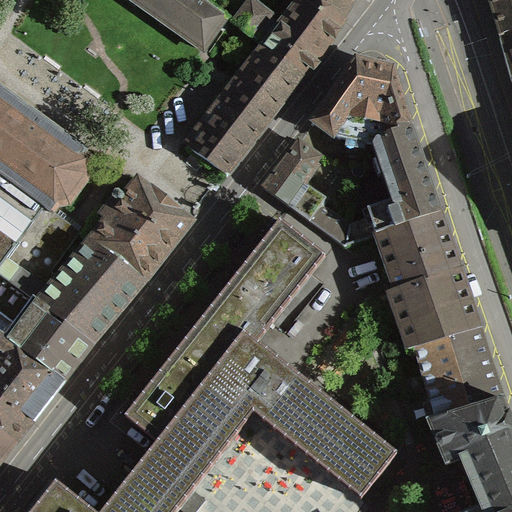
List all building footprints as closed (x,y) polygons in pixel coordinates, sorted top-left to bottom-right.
[(0,0),(128,0),(201,51),(223,19),(195,0),(0,0),(0,177),(51,215),(57,207),(58,208),(59,209),(61,209),(63,208),(64,208),(66,206),(67,207),(88,178),(87,178),(87,177),(88,175),(88,173),(88,171),(87,169),(86,168),(90,162),(81,155),(83,153),(64,139),(62,138),(16,104),(15,103),(0,92),(0,0)] [(301,0),(271,39),(273,40),(265,51),(301,80),(315,64),(321,57),(339,24),(307,0),(301,0)] [(307,0),(339,24),(354,0),(307,0)] [(511,33),(511,0),(488,0),(499,37),(511,33)] [(252,41),(270,19),(249,3),(232,25),(252,41)] [(511,33),(499,37),(509,72),(511,82),(511,33)] [(184,150),(224,180),(246,152),(301,80),(265,51),(263,50),(184,150)] [(356,64),(311,126),(331,141),(332,139),(336,142),(371,149),(373,144),(386,140),(385,136),(408,129),(393,87),(388,72),(365,66),(356,64)] [(347,228),(347,229),(344,249),(374,238),(438,215),(425,178),(412,141),(408,129),(385,136),(386,140),(373,144),(371,149),(390,204),(366,213),(368,221),(347,228)] [(343,249),(344,249),(347,229),(321,210),(325,204),(300,186),(317,161),(297,145),(272,177),(262,190),(343,249)] [(108,326),(144,285),(87,244),(56,280),(49,275),(77,236),(75,235),(74,238),(52,222),(54,219),(50,216),(51,215),(0,177),(0,278),(92,346),(108,326)] [(118,204),(87,244),(144,285),(158,267),(190,225),(135,182),(121,200),(121,199),(116,195),(114,195),(111,198),(112,201),(116,204),(118,204)] [(387,297),(407,353),(414,351),(479,331),(455,265),(438,215),(374,238),(393,293),(387,295),(387,297)] [(196,511),(204,503),(192,494),(228,449),(226,448),(251,417),(359,502),(395,457),(255,346),(323,260),(278,224),(122,420),(153,445),(127,477),(116,468),(107,479),(101,487),(113,496),(99,511),(88,511),(54,485),(31,511),(196,511)] [(0,339),(61,385),(76,367),(92,346),(0,278),(0,339)] [(426,425),(501,403),(502,403),(485,350),(479,331),(414,351),(434,420),(425,423),(426,425)] [(0,399),(0,400),(32,424),(41,412),(61,385),(0,339),(0,387),(6,392),(0,399)] [(0,434),(15,445),(20,438),(32,424),(0,400),(0,399),(6,392),(0,387),(0,434)] [(511,511),(511,430),(501,403),(426,425),(444,468),(458,463),(479,511),(476,511),(511,511)] [(0,463),(15,445),(0,434),(0,463)]
